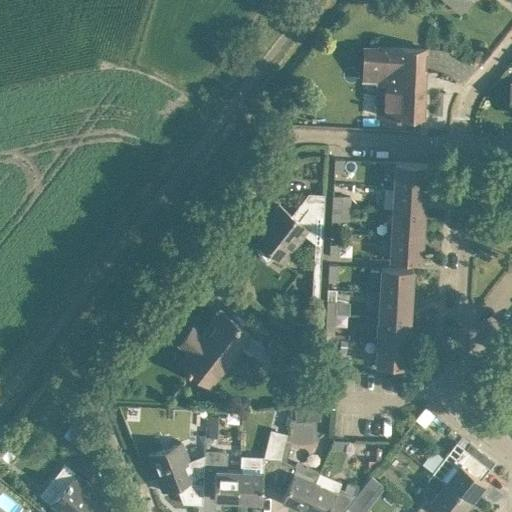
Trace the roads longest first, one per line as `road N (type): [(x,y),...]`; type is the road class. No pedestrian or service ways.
road 1 (residential): [(140,511),(96,390),(287,142),(305,136),(465,143)]
road 2 (residential): [(474,331),(462,311),(465,143)]
road 3 (residential): [(511,451),(461,411),(444,386),(448,364),(474,331)]
